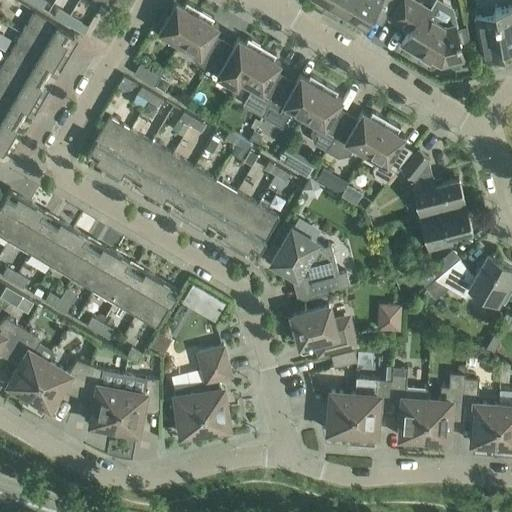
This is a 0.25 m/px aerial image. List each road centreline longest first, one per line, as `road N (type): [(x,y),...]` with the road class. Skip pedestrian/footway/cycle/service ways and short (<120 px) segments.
road 1 (residential): [(285,458),(243,285),(70,185),(60,171),(59,147),(144,0)]
road 2 (residential): [(285,458),(121,480),(0,418)]
road 3 (residential): [(485,129),(263,0)]
road 4 (residential): [(511,477),(372,478),(285,458)]
